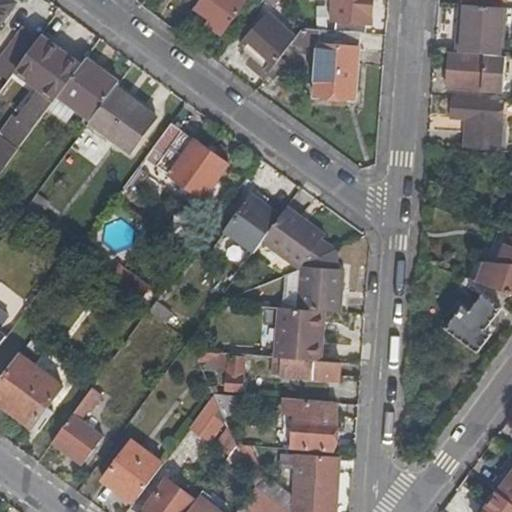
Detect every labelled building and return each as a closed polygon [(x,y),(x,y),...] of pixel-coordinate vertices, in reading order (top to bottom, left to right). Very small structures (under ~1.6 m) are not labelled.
[(233,0),(201,0),(190,16),(211,30),(207,34),(219,43),(244,8),(233,0)] [(279,0),(263,0),(259,7),(269,15),(279,0)] [(370,0),(328,0),(326,28),(334,28),(333,38),(358,40),(362,40),(363,31),(368,31),(370,0)] [(0,3),(0,22),(9,9),(0,3)] [(506,15),(460,11),(456,59),(486,62),(502,63),(506,15)] [(64,23),(55,17),(42,35),(51,41),(64,23)] [(232,55),(262,79),(275,63),(273,62),(285,47),(257,24),(232,55)] [(333,38),(298,35),(287,50),(316,53),(312,104),(353,107),(358,40),(333,38)] [(52,91),(59,96),(75,75),(43,50),(26,72),(52,91)] [(1,55),(0,57),(0,74),(14,79),(20,61),(1,55)] [(456,59),(451,58),(448,94),(482,98),(486,62),(456,59)] [(502,99),(505,64),(502,63),(486,62),(482,98),(502,99)] [(72,117),(86,127),(105,102),(109,96),(112,92),(80,68),(75,75),(59,96),(53,103),(72,117)] [(53,103),(59,96),(52,91),(42,105),(33,99),(14,124),(29,136),(42,119),(53,103)] [(109,96),(105,102),(131,121),(133,118),(135,115),(109,96)] [(131,121),(105,102),(86,127),(83,131),(123,161),(148,129),(133,118),(131,121)] [(72,117),(53,103),(42,119),(60,132),(72,117)] [(461,128),(459,155),(500,157),(502,111),(448,108),(447,127),(461,128)] [(167,132),(149,156),(159,163),(176,139),(167,132)] [(159,163),(171,172),(188,148),(176,139),(159,163)] [(0,174),(13,157),(0,147),(0,174)] [(171,172),(162,183),(183,199),(197,180),(212,191),(224,174),(188,148),(171,172)] [(159,163),(149,156),(140,167),(162,183),(171,172),(159,163)] [(133,178),(118,197),(128,204),(142,185),(133,178)] [(197,180),(183,199),(198,210),(212,191),(197,180)] [(31,201),(16,222),(28,230),(43,210),(31,201)] [(220,238),(248,260),(255,251),(275,225),(246,203),(220,238)] [(255,251),(295,277),(316,249),(320,243),(282,216),(275,225),(255,251)] [(476,265),(468,288),(511,303),(511,244),(493,238),(483,267),(476,265)] [(316,249),(295,277),(329,279),(330,259),(316,249)] [(295,277),(293,317),(313,319),(322,320),(337,321),(340,279),(329,279),(295,277)] [(511,303),(468,288),(460,285),(454,296),(473,308),(469,315),(461,310),(443,339),(476,361),(489,343),(483,339),(497,319),(501,321),(511,303)] [(151,307),(144,316),(159,327),(166,318),(151,307)] [(268,364),(270,364),(318,368),(320,340),(312,339),(313,319),(293,317),(273,316),(268,364)] [(312,339),(320,340),(322,320),(313,319),(312,339)] [(57,390),(15,359),(0,378),(0,413),(25,433),(57,390)] [(218,361),(198,359),(205,377),(217,378),(218,363),(218,361)] [(242,365),(218,363),(217,378),(226,379),(225,397),(239,398),(242,365)] [(318,368),(270,364),(269,382),(336,388),(337,370),(318,368)] [(232,401),(214,400),(219,413),(231,414),(232,401)] [(80,402),(68,418),(74,422),(81,412),(84,414),(88,408),(80,402)] [(299,418),(300,406),(286,405),(285,418),(299,419),(299,418)] [(221,425),(214,406),(194,433),(208,443),(221,425)] [(300,406),(299,418),(332,421),(333,409),(300,406)] [(68,418),(46,447),(77,470),(99,441),(74,422),(68,418)] [(299,419),(295,457),(331,460),(334,421),(332,421),(299,418),(299,419)] [(98,486),(130,509),(159,470),(127,446),(98,486)] [(247,452),(234,451),(252,491),(273,507),(280,496),(265,486),(261,486),(247,452)] [(295,473),(296,460),(280,459),(279,472),(295,473)] [(295,473),(292,511),(332,511),(336,463),(296,460),(295,473)] [(511,476),(496,498),(511,510),(511,476)] [(144,511),(184,511),(189,507),(189,505),(163,486),(144,511)] [(280,511),(273,507),(252,491),(237,511),(280,511)] [(189,507),(196,511),(202,511),(210,502),(198,494),(189,505),(189,507)] [(511,511),(511,510),(496,498),(485,511),(511,511)]
